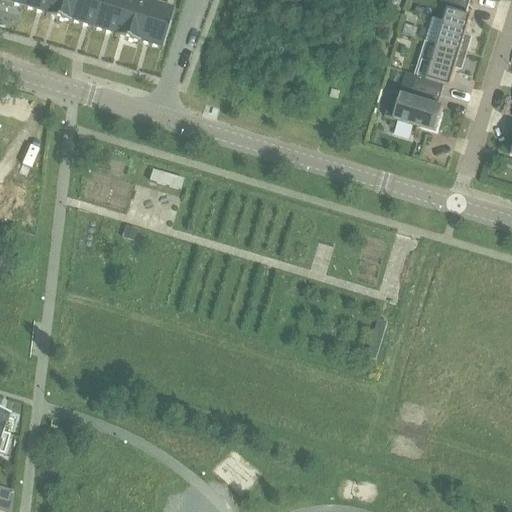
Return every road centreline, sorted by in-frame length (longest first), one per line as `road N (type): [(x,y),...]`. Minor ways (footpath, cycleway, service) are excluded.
road 1 (residential): [(456,205),(0,68)]
road 2 (residential): [(511,25),(456,205)]
